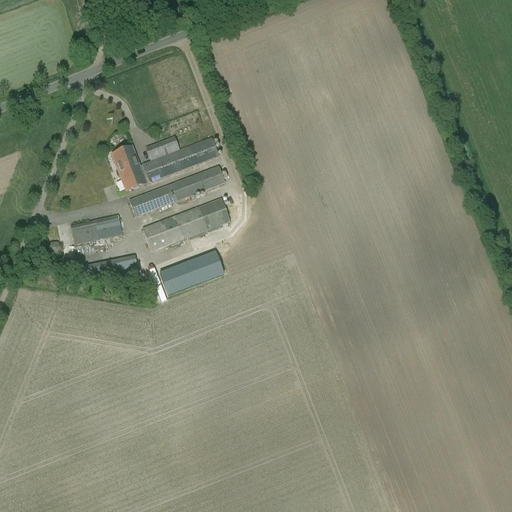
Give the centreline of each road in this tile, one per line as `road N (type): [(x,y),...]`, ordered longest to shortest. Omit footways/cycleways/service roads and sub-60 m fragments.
road 1 (unclassified): [(0,304),(92,70)]
road 2 (unclassified): [(92,70),(269,0)]
